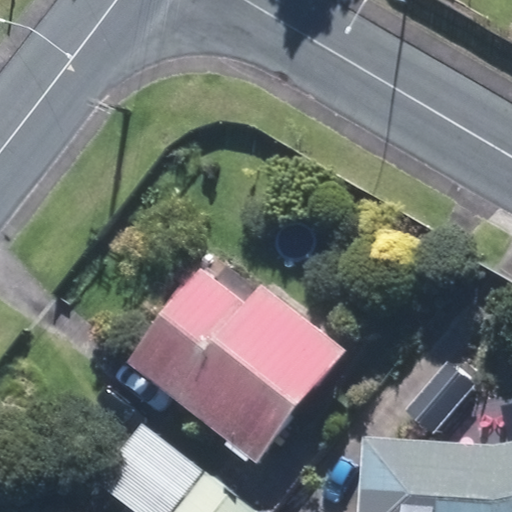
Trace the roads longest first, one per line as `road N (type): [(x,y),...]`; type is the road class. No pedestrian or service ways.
road 1 (residential): [(245,0),(511,156)]
road 2 (tertiary): [(114,0),(0,147)]
